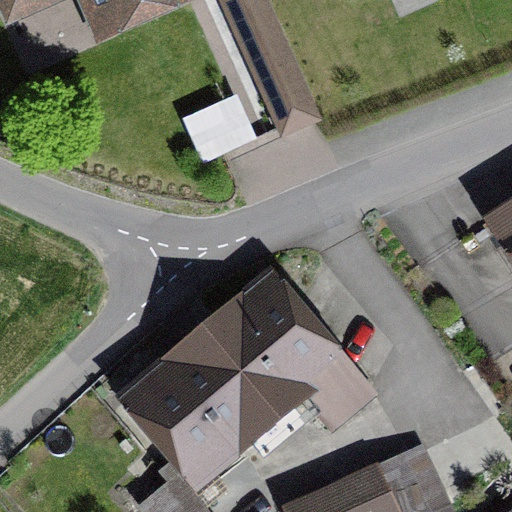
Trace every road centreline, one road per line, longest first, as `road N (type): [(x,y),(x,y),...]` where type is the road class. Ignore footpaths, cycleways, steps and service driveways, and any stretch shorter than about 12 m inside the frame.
road 1 (unclassified): [(188,256),(511,130)]
road 2 (unclassified): [(0,434),(188,256)]
road 3 (unknown): [(242,0),(318,204)]
road 4 (unclassified): [(188,256),(0,178)]
